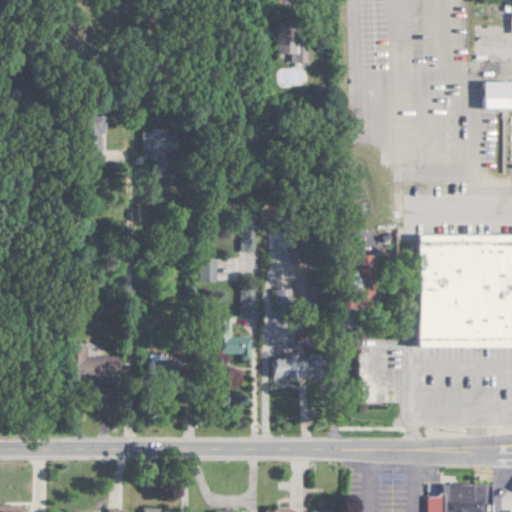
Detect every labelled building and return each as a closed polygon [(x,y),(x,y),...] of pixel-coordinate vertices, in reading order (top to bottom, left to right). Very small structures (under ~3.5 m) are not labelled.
[(284,62),(300,62),(300,42),(287,42),(287,34),(270,34),(270,54),(283,54),(284,62)] [(475,108),(501,107),(501,81),(475,81),(475,108)] [(77,164),(94,164),(95,116),(78,116),(77,164)] [(234,233),(233,251),(247,251),(248,233),(234,233)] [(511,346),(511,235),(412,235),(412,346),(511,346)] [(365,268),(365,255),(349,255),(349,269),(365,268)] [(209,258),(194,258),(193,281),(209,281),(209,258)] [(357,292),(335,293),(335,308),(366,307),(366,287),(357,287),(357,292)] [(234,315),(246,315),(246,294),(234,294),(234,315)] [(224,322),(204,321),(203,339),(212,339),(211,354),(228,354),(227,359),(243,360),(244,337),(223,336),(224,322)] [(68,379),(112,380),(112,356),(101,356),(101,348),(69,347),(68,379)] [(293,377),(293,358),(266,358),(266,378),(293,377)] [(167,363),(151,362),(151,370),(167,371),(167,363)] [(483,511),(484,485),(436,485),(436,496),(419,496),(418,511),(483,511)]
